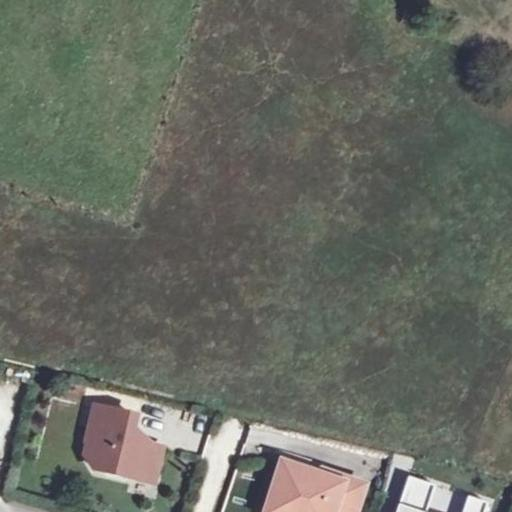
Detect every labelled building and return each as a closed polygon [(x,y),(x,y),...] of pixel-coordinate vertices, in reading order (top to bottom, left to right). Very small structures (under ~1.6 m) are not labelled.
[(135,477),(155,482),(162,452),(141,447),(133,438),(138,421),(96,410),(87,444),(90,445),(86,459),(94,472),(134,482),(135,477)] [(277,488),(279,503),(285,511),(357,511),(362,498),(344,491),(346,487),(321,478),(320,483),(318,487),(311,485),(313,480),(284,470),(277,488)] [(135,477),(134,482),(154,487),(155,482),(135,477)] [(428,511),(434,495),(408,486),(399,511),(484,511),(467,506),(465,511),(428,511)] [(364,493),(346,487),(344,491),(362,498),(364,493)] [(285,511),(279,503),(277,488),(268,511),(285,511)]
